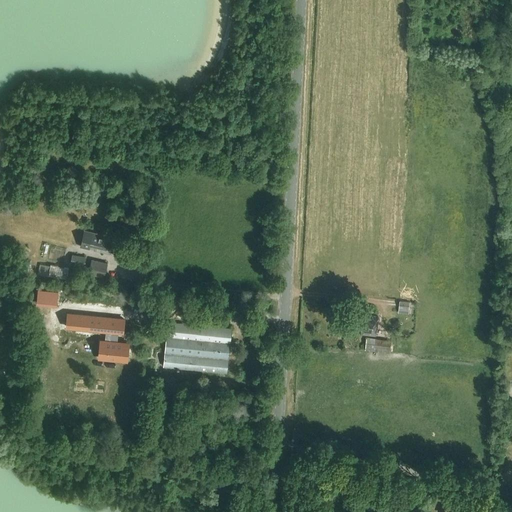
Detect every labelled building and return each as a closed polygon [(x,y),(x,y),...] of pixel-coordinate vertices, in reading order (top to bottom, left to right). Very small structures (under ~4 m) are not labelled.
[(113,237),(101,234),(84,230),(80,247),(89,249),(90,246),(94,247),(94,249),(109,253),(113,237)] [(84,266),(86,257),(72,254),(70,263),(84,266)] [(107,262),(91,258),(88,274),(103,278),(107,262)] [(50,265),(40,263),(38,274),(49,276),(49,275),(67,278),(69,268),(50,264),(50,265)] [(113,319),(78,315),(77,328),(112,332),(113,319)] [(376,334),(377,317),(365,315),(365,316),(351,315),(349,329),(360,330),(360,334),(375,335),(376,334)] [(127,344),(128,334),(133,334),(134,321),(126,320),(125,333),(118,333),(117,343),(111,342),(109,360),(137,362),(139,345),(127,344)] [(163,366),(227,373),(232,328),(168,322),(163,366)] [(366,337),(365,350),(390,353),(398,354),(399,351),(409,352),(411,342),(409,341),(409,337),(394,335),(394,340),(391,340),(384,339),(366,337)] [(444,511),(459,511),(461,507),(448,502),(444,511)]
